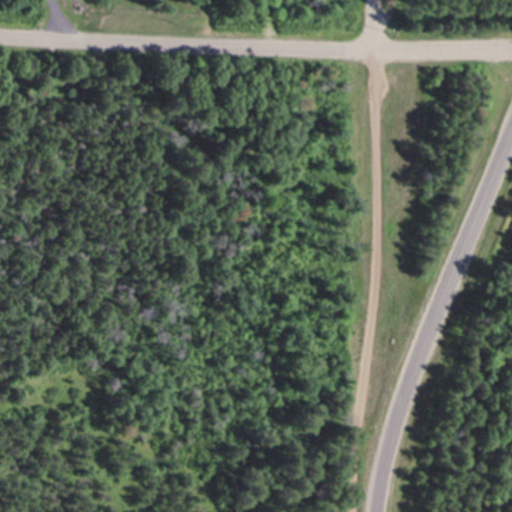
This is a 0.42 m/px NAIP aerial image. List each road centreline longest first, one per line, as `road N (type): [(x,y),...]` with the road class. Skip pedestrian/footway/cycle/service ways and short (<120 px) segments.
road 1 (track): [(356,511),(380,216),(376,46),(394,0)]
road 2 (residential): [(511,46),(0,37)]
road 3 (tertiary): [(375,511),(392,426),(511,119)]
